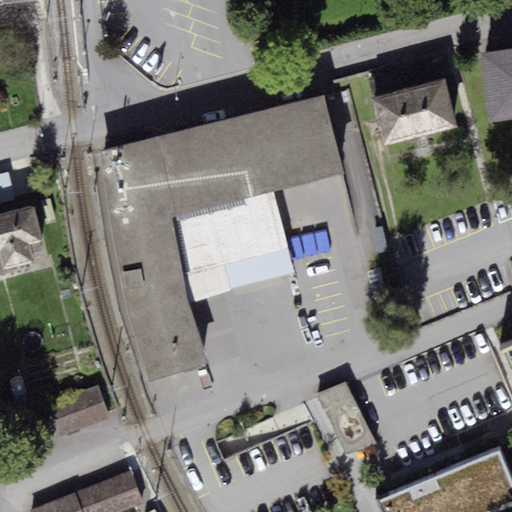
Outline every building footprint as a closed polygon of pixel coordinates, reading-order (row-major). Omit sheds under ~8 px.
[(511,51),(482,55),(491,122),(511,118),(511,51)] [(374,97),(370,98),(383,146),(457,127),(444,79),(423,84),(418,65),(369,78),(374,97)] [(123,295),(151,382),(207,364),(189,303),(294,274),(273,192),(343,173),(324,94),(100,152),(123,295)] [(9,172),(0,173),(0,200),(15,198),(9,172)] [(40,255),(37,242),(42,241),(33,205),(0,213),(0,276),(12,273),(11,269),(36,263),(34,257),(40,255)] [(511,330),(499,336),(511,364),(511,330)] [(348,377),(315,390),(347,454),(375,443),(348,377)] [(50,442),(109,419),(96,386),(37,409),(50,442)] [(376,492),(384,511),(471,511),(511,494),(511,471),(497,439),(376,492)] [(130,467),(30,507),(32,511),(119,511),(144,502),(130,467)]
